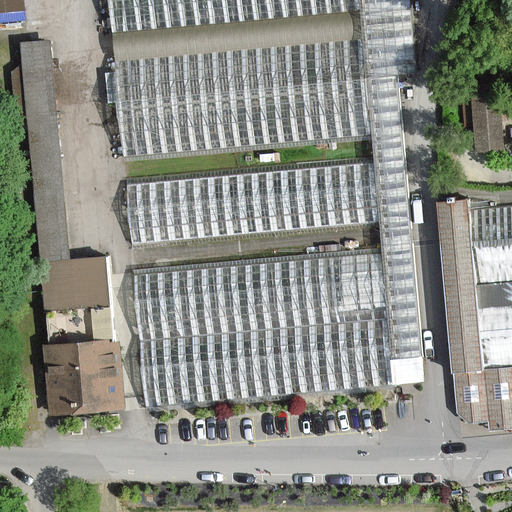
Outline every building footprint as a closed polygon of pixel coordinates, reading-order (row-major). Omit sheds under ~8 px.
[(0,0),(0,17),(27,16),(26,0),(0,0)] [(360,12),(359,0),(109,0),(113,34),(360,12)] [(381,248),(393,385),(425,381),(399,76),(417,74),(410,0),(359,0),(360,12),(363,39),(372,140),(374,157),(380,227),(381,248)] [(360,12),(113,34),(115,60),(363,39),(360,12)] [(372,140),(363,39),(115,60),(116,72),(105,73),(108,103),(119,102),(125,162),(372,140)] [(21,43),(42,263),(71,260),(50,40),(21,43)] [(507,131),(506,102),(476,103),(477,131),(507,131)] [(127,179),(133,249),(380,227),(374,157),(127,179)] [(489,431),(511,429),(511,366),(482,370),(468,210),(467,200),(437,203),(451,374),(454,374),(457,414),(470,425),(488,422),(489,431)] [(511,206),(468,210),(482,370),(511,366),(511,206)] [(393,385),(381,248),(134,270),(147,412),(393,385)] [(43,346),(49,416),(126,410),(120,341),(117,341),(110,257),(71,260),(42,263),(49,345),(43,346)]
